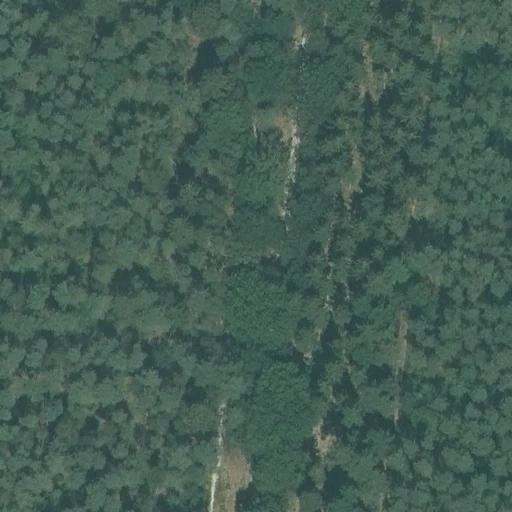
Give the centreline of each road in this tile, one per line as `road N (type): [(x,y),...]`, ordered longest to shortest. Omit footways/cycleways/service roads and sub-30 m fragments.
road 1 (unknown): [(269,0),(214,511)]
road 2 (track): [(261,511),(310,0)]
